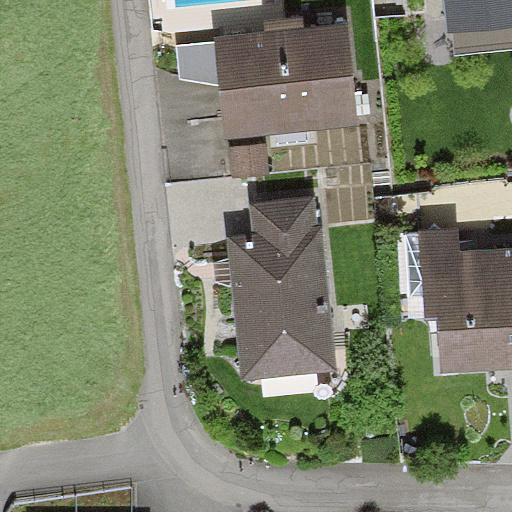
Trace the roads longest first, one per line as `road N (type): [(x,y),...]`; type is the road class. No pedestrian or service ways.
road 1 (residential): [(128,0),(166,417),(210,474),(286,487)]
road 2 (residential): [(511,488),(286,487)]
